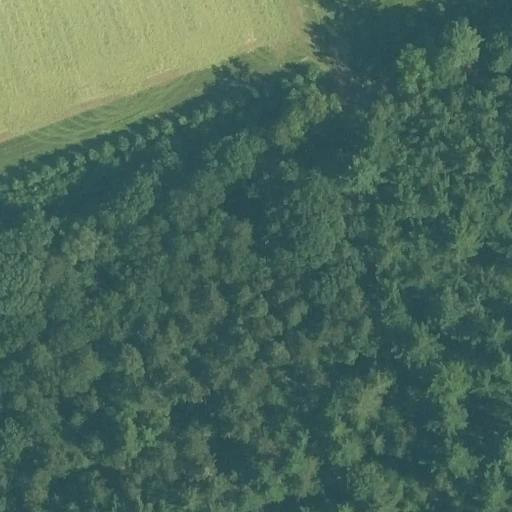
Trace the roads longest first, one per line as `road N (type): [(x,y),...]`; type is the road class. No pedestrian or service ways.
road 1 (unclassified): [(0,360),(319,123),(421,80),(511,71)]
road 2 (track): [(296,140),(411,424),(432,511)]
road 3 (track): [(416,442),(239,511)]
